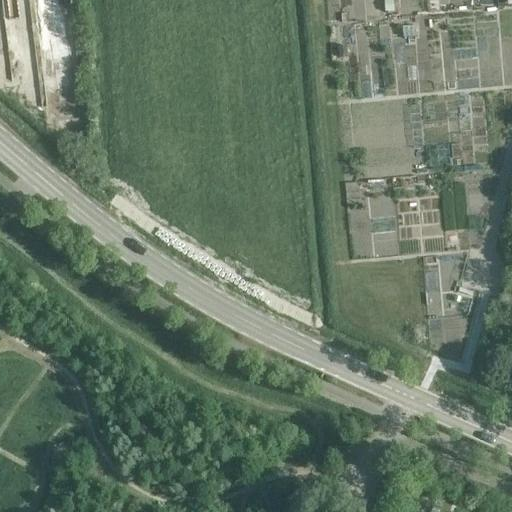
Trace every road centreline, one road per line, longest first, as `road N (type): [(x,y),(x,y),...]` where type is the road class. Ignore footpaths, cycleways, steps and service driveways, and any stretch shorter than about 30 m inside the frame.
road 1 (secondary): [(511,442),(181,285),(0,140)]
road 2 (residential): [(482,277),(511,160)]
